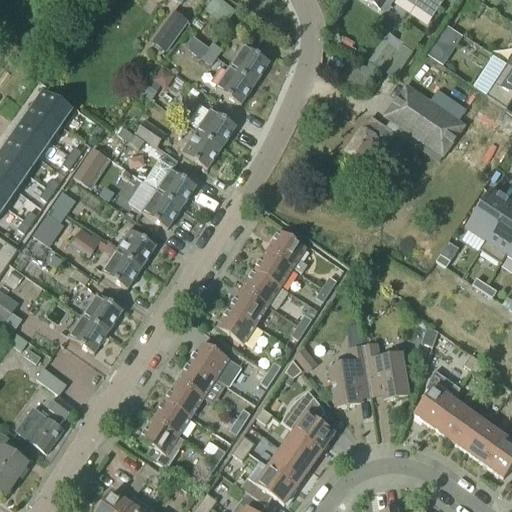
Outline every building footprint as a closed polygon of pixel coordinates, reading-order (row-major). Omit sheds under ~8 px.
[(169,0),(182,8),(187,0),(169,0)] [(218,0),(215,0),(205,14),(224,29),(236,13),(218,0)] [(359,0),(379,13),(387,0),(401,0),(432,21),(446,0),(359,0)] [(150,45),(166,56),(189,25),(173,14),(150,45)] [(380,34),(362,60),(383,76),(402,50),(380,34)] [(203,59),(209,51),(194,41),(189,48),(190,54),(198,60),(203,59)] [(435,45),(425,59),(441,70),(450,56),(435,45)] [(201,63),(211,70),(222,54),(212,47),(209,51),(203,59),(201,63)] [(229,71),(254,88),(268,66),(243,49),(229,71)] [(511,72),(506,68),(485,99),(505,112),(505,113),(511,102),(511,72)] [(239,109),(254,88),(229,71),(214,93),(239,109)] [(161,72),(152,85),(165,93),(174,80),(161,72)] [(157,96),(146,89),(140,100),(150,106),(157,96)] [(42,93),(30,110),(60,131),(72,114),(42,93)] [(441,156),(458,131),(405,95),(388,120),(441,156)] [(199,108),(186,127),(196,134),(195,135),(220,152),(235,131),(210,114),(209,115),(199,108)] [(30,110),(19,126),(49,147),(60,131),(30,110)] [(361,167),(362,165),(373,172),(396,138),(370,121),(362,132),(361,131),(344,155),(361,167)] [(144,124),(134,138),(155,152),(165,138),(144,124)] [(19,126),(8,143),(38,163),(49,147),(19,126)] [(95,129),(89,138),(96,143),(103,134),(95,129)] [(195,135),(181,157),(206,174),(220,152),(195,135)] [(128,147),(139,154),(144,146),(134,139),(128,147)] [(8,143),(0,154),(0,160),(27,179),(38,163),(8,143)] [(73,151),(67,160),(75,165),(81,156),(73,151)] [(92,153),(73,182),(86,191),(105,162),(92,153)] [(0,160),(0,184),(16,195),(27,179),(0,160)] [(67,160),(61,169),(69,174),(75,165),(67,160)] [(158,164),(142,186),(180,212),(195,190),(170,174),(171,172),(158,164)] [(51,183),(45,192),(53,197),(59,188),(51,183)] [(0,184),(0,208),(5,212),(16,195),(0,184)] [(142,186),(128,208),(166,234),(180,212),(142,186)] [(98,200),(109,206),(114,197),(104,191),(98,200)] [(45,192),(38,201),(46,207),(53,197),(45,192)] [(490,192),(463,232),(483,246),(484,246),(510,206),(490,192)] [(61,197),(51,212),(65,221),(75,206),(61,197)] [(483,246),(478,254),(500,268),(505,260),(504,259),(511,247),(511,206),(510,206),(484,246),(483,246)] [(51,212),(31,241),(45,250),(54,237),(65,221),(51,212)] [(29,215),(22,224),(30,230),(37,220),(29,215)] [(22,224),(16,233),(24,239),(30,230),(22,224)] [(100,246),(81,233),(73,245),(91,258),(100,246)] [(115,255),(140,272),(155,250),(130,234),(115,255)] [(301,278),(306,270),(297,264),(305,252),(279,236),(265,256),(291,273),(292,272),(301,278)] [(0,273),(3,275),(18,255),(0,242),(0,273)] [(447,246),(435,265),(445,272),(454,257),(453,250),(447,246)] [(126,294),(140,272),(115,255),(101,277),(126,294)] [(253,276),(279,292),(291,273),(265,256),(253,276)] [(52,259),(46,267),(55,273),(61,264),(52,259)] [(75,273),(71,280),(84,289),(89,283),(75,273)] [(12,274),(8,279),(18,287),(23,280),(12,274)] [(363,294),(368,286),(352,274),(347,282),(363,294)] [(266,312),(279,292),(253,276),(240,295),(266,312)] [(321,293),(328,297),(336,286),(329,282),(321,293)] [(475,282),(471,289),(481,296),(485,289),(475,282)] [(485,289),(481,296),(491,302),(495,295),(485,289)] [(322,307),(328,297),(321,293),(315,302),(322,307)] [(0,326),(4,329),(19,308),(0,294),(0,326)] [(254,331),(266,312),(240,295),(228,314),(254,331)] [(82,320),(107,336),(121,315),(96,298),(82,320)] [(301,318),(304,320),(304,319),(311,324),(317,315),(306,309),(301,318)] [(241,349),(254,331),(228,314),(216,333),(226,340),(224,343),(237,351),(239,348),(241,349)] [(12,318),(6,326),(14,332),(20,324),(12,318)] [(304,320),(296,331),(303,336),(311,324),(304,319),(304,320)] [(92,358),(107,336),(82,320),(67,341),(92,358)] [(297,345),(303,336),(296,331),(290,341),(297,345)] [(426,331),(420,347),(432,351),(437,336),(426,331)] [(188,368),(214,385),(227,364),(201,347),(188,368)] [(361,351),(370,401),(388,398),(389,404),(407,401),(400,358),(377,362),(375,349),(361,351)] [(352,404),(370,401),(361,351),(351,353),(348,354),(350,366),(327,370),(335,413),(353,410),(352,404)] [(293,361),(306,377),(317,369),(303,352),(293,361)] [(471,375),(479,365),(470,359),(463,369),(471,375)] [(479,365),(471,375),(480,382),(487,371),(479,365)] [(292,366),(284,378),(293,384),(301,377),(292,366)] [(265,379),(272,383),(280,371),(273,367),(265,379)] [(175,387),(201,404),(214,385),(188,368),(175,387)] [(35,384),(58,400),(66,389),(43,372),(35,384)] [(451,404),(459,393),(434,375),(425,393),(429,396),(413,419),(431,432),(451,403),(451,404)] [(266,393),(272,383),(265,379),(259,388),(266,393)] [(494,399),(502,389),(493,383),(486,393),(494,399)] [(163,406),(189,423),(201,404),(175,387),(163,406)] [(73,412),(58,400),(48,413),(64,424),(73,412)] [(469,416),(451,404),(451,403),(431,432),(449,445),(469,416)] [(177,442),(189,423),(163,406),(151,425),(177,442)] [(32,413),(15,435),(45,457),(62,435),(32,413)] [(264,429),(270,420),(260,413),(254,422),(264,429)] [(235,426),(242,430),(249,419),(243,414),(235,426)] [(466,457),(486,429),(469,416),(449,445),(466,457)] [(292,436),(321,456),(333,438),(305,417),(292,436)] [(172,450),(177,442),(151,425),(138,444),(147,450),(141,458),(162,471),(175,452),(172,450)] [(236,440),(242,430),(235,426),(229,435),(236,440)] [(486,429),(466,457),(483,470),(504,441),(486,429)] [(279,453),(308,474),(321,456),(292,436),(279,453)] [(0,497),(4,500),(5,498),(26,468),(7,455),(13,446),(1,438),(0,439),(0,451),(2,453),(0,456),(0,497)] [(237,449),(247,457),(253,448),(243,441),(237,449)] [(511,446),(504,441),(483,470),(502,483),(511,468),(511,446)] [(241,465),(247,457),(237,449),(231,458),(241,465)] [(210,464),(217,469),(225,457),(218,453),(210,464)] [(295,491),(308,474),(279,453),(267,471),(295,491)] [(211,478),(217,469),(210,464),(204,473),(211,478)] [(146,484),(154,474),(145,467),(138,478),(146,484)] [(239,493),(245,497),(260,508),(266,498),(283,509),(295,491),(267,471),(254,489),(246,482),(238,493),(239,493)] [(154,474),(146,484),(155,490),(162,480),(154,474)] [(126,511),(129,508),(111,495),(107,501),(101,503),(97,507),(94,511),(126,511)] [(234,511),(265,511),(259,508),(245,497),(234,511)] [(199,506),(206,511),(210,511),(216,505),(205,498),(199,506)] [(147,511),(134,502),(130,509),(129,508),(126,511),(147,511)]
